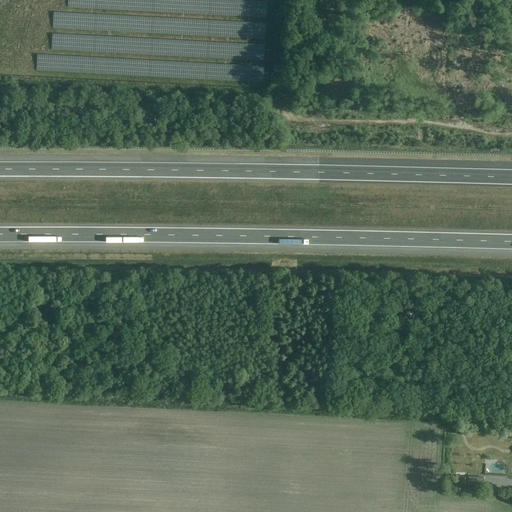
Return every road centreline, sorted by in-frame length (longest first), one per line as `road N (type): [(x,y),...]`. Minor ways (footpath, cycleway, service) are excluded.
road 1 (motorway): [(511,177),(0,169)]
road 2 (motorway): [(0,234),(511,241)]
